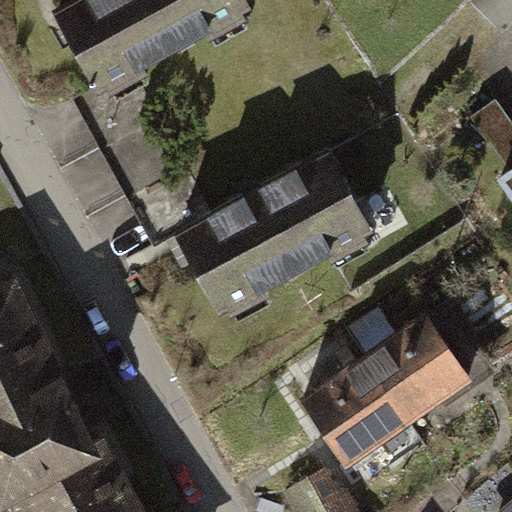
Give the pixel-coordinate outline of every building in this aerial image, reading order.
[(259,0),(79,0),(69,6),(119,91),(265,10),(259,0)] [(480,113),(511,152),(511,101),(505,93),(480,113)] [(337,148),(187,222),(237,305),(388,232),(337,148)] [(0,461),(27,511),(159,511),(26,275),(0,287),(0,461)] [(440,313),(315,388),(361,465),(487,389),(440,313)] [(362,511),(336,468),(287,497),(296,511),(362,511)]
